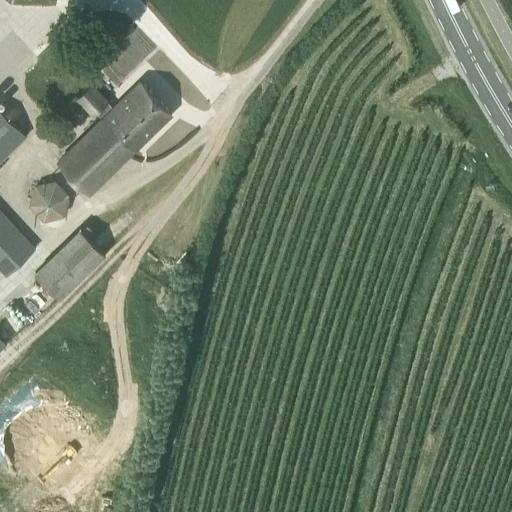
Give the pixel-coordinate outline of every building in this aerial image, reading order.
[(113,107),(92,85),(79,98),(94,113),(101,107),(104,110),(100,115),(103,118),(58,161),(89,193),(172,112),(141,80),(113,107)] [(0,160),(27,135),(0,106),(0,160)] [(34,184),(28,205),(43,221),(65,215),(70,196),(55,179),(34,184)] [(0,267),(6,275),(36,247),(0,208),(0,267)] [(33,271),(58,297),(106,252),(81,226),(33,271)]
